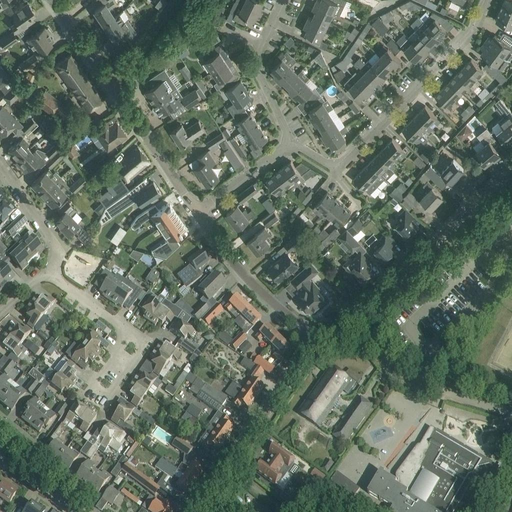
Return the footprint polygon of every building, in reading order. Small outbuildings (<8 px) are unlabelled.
[(102,24),(103,24),(113,17),(108,9),(115,5),(112,0),(111,0),(106,0),(108,2),(105,4),(94,11),(97,17),(95,18),(100,25),(102,24)] [(262,12),(237,0),(235,0),(229,14),(234,16),(233,18),(245,24),(248,17),(254,20),(256,16),(259,17),(262,12)] [(237,0),(262,12),(264,6),(262,5),(264,1),(262,0),(237,0)] [(316,0),(315,3),(334,12),(340,15),(347,0),(346,0),(316,0)] [(409,0),(404,3),(406,7),(411,12),(422,6),(409,0)] [(511,3),(504,0),(500,10),(511,15),(511,3)] [(33,19),(31,16),(34,13),(27,3),(19,9),(15,3),(2,12),(9,14),(15,22),(12,24),(17,31),(33,19)] [(316,10),(314,14),(329,21),(334,12),(315,3),(312,9),(316,10)] [(385,12),(389,21),(394,18),(390,10),(385,12)] [(511,15),(500,10),(496,20),(511,27),(511,15)] [(135,33),(125,19),(127,17),(123,11),(113,17),(103,24),(104,27),(102,28),(106,35),(109,34),(112,38),(121,33),(125,39),(135,33)] [(433,11),(423,21),(440,39),(444,34),(442,32),(446,29),(441,24),(446,18),(447,20),(448,19),(446,18),(433,11)] [(389,21),(385,12),(380,15),(385,23),(389,21)] [(308,16),(306,21),(325,30),(329,21),(314,14),(312,18),(308,16)] [(321,39),(325,30),(306,21),(303,27),(307,29),(305,33),(311,36),(308,41),(325,49),(328,43),(322,41),(323,40),(321,39)] [(423,21),(416,29),(431,44),(434,41),(436,43),(440,39),(423,21)] [(362,39),(372,25),(368,22),(358,36),(362,39)] [(51,43),(47,37),(50,35),(44,27),(38,32),(38,31),(36,32),(37,33),(25,41),(30,48),(33,46),(38,53),(51,43)] [(416,29),(408,37),(425,54),(429,50),(427,48),(431,44),(416,29)] [(352,40),(355,35),(351,32),(347,30),(345,36),(348,37),(352,40)] [(0,41),(0,51),(18,39),(13,32),(0,41)] [(425,54),(408,37),(403,33),(402,34),(403,35),(397,41),(415,60),(419,56),(421,58),(425,54)] [(511,44),(511,47),(503,41),(495,35),(492,38),(489,36),(484,42),(509,60),(510,61),(511,58),(511,53),(511,51),(511,44)] [(358,36),(352,45),(356,48),(362,39),(358,36)] [(509,60),(484,42),(480,47),(483,50),(481,54),(497,65),(495,67),(496,68),(491,72),(502,83),(507,78),(500,72),(509,60)] [(356,48),(352,45),(347,53),(350,57),(356,48)] [(180,58),(189,53),(186,47),(177,53),(180,58)] [(388,48),(380,56),(391,67),(394,63),(396,65),(401,61),(388,48)] [(206,60),(212,71),(230,59),(223,49),(215,54),(206,60)] [(322,65),(326,63),(321,51),(317,54),(322,65)] [(273,75),(277,79),(290,66),(296,60),(293,57),(290,60),(282,52),(273,60),(277,63),(271,69),(275,73),(273,75)] [(350,57),(347,53),(343,59),(341,68),(346,69),(347,60),(349,57),(350,57)] [(20,64),(25,70),(39,60),(35,54),(20,64)] [(70,55),(62,60),(55,66),(78,99),(80,98),(84,104),(82,105),(87,111),(102,100),(70,55)] [(380,56),(372,64),(385,77),(389,72),(387,70),(391,67),(380,56)] [(229,75),(237,69),(230,59),(212,71),(219,81),(214,84),(217,89),(232,79),(229,75)] [(471,59),(464,66),(476,78),(483,71),(471,59)] [(365,65),(361,68),(376,82),(379,79),(381,81),(385,77),(372,64),(367,60),(364,64),(365,65)] [(0,87),(5,84),(3,81),(9,77),(0,65),(0,87)] [(185,65),(179,69),(187,81),(193,77),(185,65)] [(283,81),(287,85),(301,70),(297,74),(290,66),(277,79),(281,83),(283,81)] [(464,66),(457,73),(469,85),(476,78),(464,66)] [(144,92),(153,104),(171,92),(177,88),(165,68),(152,77),(157,84),(144,92)] [(355,71),(352,74),(370,92),(374,88),(372,86),(376,82),(361,68),(357,73),(355,71)] [(288,90),(292,94),(305,82),(309,78),(301,70),(287,85),(290,88),(288,90)] [(457,73),(449,81),(462,93),(469,85),(457,73)] [(370,92),(352,74),(344,83),(345,88),(347,89),(345,91),(353,99),(357,95),(360,98),(364,94),(366,96),(370,92)] [(241,81),(232,86),(226,90),(234,102),(228,107),(234,116),(237,114),(245,109),(242,104),(251,98),(245,89),(246,88),(241,81)] [(449,81),(442,88),(454,100),(462,93),(449,81)] [(305,97),(309,102),(320,93),(314,87),(312,89),(305,82),(292,94),(297,99),(299,97),(302,100),(305,97)] [(503,85),(500,82),(490,91),(493,95),(503,85)] [(21,90),(15,84),(3,95),(10,102),(21,90)] [(188,108),(202,99),(206,96),(200,87),(196,89),(196,88),(179,99),(178,97),(176,98),(171,92),(153,104),(160,115),(169,109),(170,112),(179,106),(184,102),(188,108)] [(454,100),(442,88),(435,95),(447,108),(454,100)] [(60,103),(45,90),(36,101),(51,113),(60,103)] [(486,99),(484,101),(486,103),(488,101),(487,100),(493,95),(490,91),(484,97),(486,99)] [(310,115),(313,120),(333,108),(327,99),(325,100),(320,93),(309,102),(313,107),(310,109),(312,114),(310,115)] [(486,103),(484,101),(481,98),(475,103),(481,108),(486,103)] [(62,106),(67,112),(74,106),(69,100),(62,106)] [(469,104),(463,109),(470,115),(475,110),(469,104)] [(437,125),(441,121),(425,105),(417,113),(429,125),(433,121),(437,125)] [(11,127),(16,132),(22,127),(23,125),(18,120),(16,123),(1,107),(0,108),(0,133),(2,136),(11,127)] [(319,124),(321,128),(334,120),(328,111),(333,108),(313,120),(316,126),(319,124)] [(470,115),(463,109),(464,110),(460,113),(463,116),(461,118),(464,121),(470,115)] [(236,122),(242,130),(256,121),(251,112),(236,122)] [(23,125),(22,127),(27,132),(36,123),(37,124),(41,120),(35,113),(23,125)] [(429,125),(417,113),(410,121),(421,133),(426,129),(430,132),(433,129),(429,125)] [(511,145),(511,115),(510,113),(499,121),(505,129),(499,134),(510,147),(511,145)] [(321,134),(324,139),(345,126),(345,125),(340,129),(334,120),(321,128),(324,132),(321,134)] [(105,121),(97,127),(94,129),(108,150),(127,137),(116,121),(108,126),(105,121)] [(182,124),(179,126),(171,132),(181,147),(189,141),(192,139),(191,139),(205,130),(199,121),(185,130),(182,124)] [(242,130),(248,139),(262,130),(256,121),(242,130)] [(421,133),(410,121),(402,129),(417,144),(421,141),(424,144),(428,139),(421,133)] [(345,126),(324,139),(328,144),(330,142),(333,147),(333,146),(337,152),(345,146),(345,145),(347,144),(344,139),(345,138),(342,133),(348,130),(345,126)] [(482,157),(480,159),(485,165),(493,158),(494,160),(500,155),(491,143),(496,139),(489,132),(486,128),(477,136),(484,145),(477,151),(482,157)] [(262,130),(248,139),(253,148),(257,145),(260,149),(267,145),(264,141),(268,138),(262,130)] [(225,138),(222,133),(215,137),(219,142),(225,138)] [(8,150),(17,160),(30,148),(27,145),(29,143),(23,136),(8,150)] [(384,147),(396,158),(400,154),(404,158),(407,154),(403,150),(392,139),(384,147)] [(55,143),(46,151),(51,157),(58,150),(60,148),(55,143)] [(239,145),(235,147),(244,160),(250,156),(241,143),(239,145)] [(79,154),(72,145),(63,151),(71,160),(79,154)] [(137,147),(129,153),(114,166),(127,180),(149,162),(137,147)] [(392,169),(394,166),(391,163),(396,158),(384,147),(377,154),(392,169)] [(30,148),(17,160),(15,162),(24,173),(42,156),(36,150),(34,152),(30,148)] [(433,157),(425,149),(419,155),(427,163),(433,157)] [(51,157),(46,161),(51,166),(63,156),(58,150),(51,157)] [(207,151),(205,152),(197,157),(201,164),(195,168),(207,186),(219,178),(214,169),(211,165),(215,162),(207,151)] [(377,154),(369,162),(380,173),(385,169),(388,173),(392,169),(377,154)] [(442,172),(444,174),(452,181),(463,169),(453,160),(447,155),(443,159),(449,165),(442,172)] [(413,160),(421,168),(426,164),(418,156),(413,160)] [(301,175),(310,168),(301,162),(295,167),(291,161),(283,167),(293,181),(297,186),(305,180),(301,175)] [(369,162),(361,170),(377,186),(385,178),(380,174),(380,173),(369,162)] [(426,169),(424,171),(434,181),(439,176),(429,166),(425,169),(426,169)] [(283,167),(274,174),(285,187),(293,181),(283,167)] [(38,178),(31,185),(41,195),(56,181),(58,179),(60,177),(56,172),(53,175),(47,169),(38,178)] [(377,186),(361,170),(354,178),(360,184),(356,187),(361,192),(365,189),(370,194),(377,186)] [(419,178),(425,183),(423,185),(429,191),(421,199),(424,202),(431,209),(442,197),(435,190),(432,188),(434,186),(428,180),(430,178),(423,172),(419,178)] [(285,187),(274,174),(266,180),(277,194),(281,190),(283,194),(287,191),(285,187)] [(86,181),(81,176),(70,186),(75,192),(86,181)] [(56,181),(41,195),(51,206),(58,199),(69,189),(64,184),(66,183),(60,177),(58,179),(56,181)] [(123,180),(100,198),(106,206),(129,189),(123,180)] [(104,208),(98,219),(100,222),(111,215),(112,216),(121,211),(119,209),(135,198),(136,200),(141,206),(149,201),(151,203),(158,198),(156,196),(161,193),(153,182),(145,187),(145,186),(138,191),(134,185),(129,189),(106,207),(104,208)] [(253,184),(237,196),(242,202),(258,190),(253,184)] [(311,190),(306,196),(310,198),(314,193),(311,190)] [(392,197),(396,200),(398,202),(403,197),(404,196),(398,190),(392,197)] [(419,201),(408,191),(404,196),(403,197),(405,199),(401,203),(409,210),(413,206),(413,207),(419,201)] [(324,212),(335,199),(327,192),(316,205),(312,209),(320,216),(324,212)] [(310,198),(306,196),(302,201),(305,204),(310,198)] [(324,212),(332,218),(343,205),(335,199),(324,212)] [(55,221),(61,227),(59,228),(68,237),(75,230),(72,228),(78,222),(70,214),(75,210),(66,200),(57,209),(62,214),(55,221)] [(154,204),(136,217),(141,223),(152,215),(160,227),(176,216),(170,207),(171,206),(169,205),(167,203),(158,209),(154,204)] [(1,205),(0,205),(0,228),(8,221),(7,219),(15,211),(10,205),(5,209),(1,205)] [(245,214),(244,213),(238,205),(226,213),(237,228),(249,219),(248,219),(255,214),(251,209),(245,214)] [(343,205),(332,218),(340,225),(344,220),(351,212),(343,205)] [(298,206),(293,211),(296,214),(301,208),(298,206)] [(398,234),(400,233),(406,239),(416,228),(408,219),(412,215),(406,208),(396,217),(401,221),(393,229),(398,234)] [(278,217),(273,210),(261,219),(267,226),(278,217)] [(176,216),(160,227),(168,239),(164,242),(160,245),(167,256),(179,245),(179,244),(174,236),(179,233),(180,233),(181,232),(185,229),(176,216)] [(21,217),(14,224),(5,232),(10,237),(26,223),(21,217)] [(314,224),(308,219),(305,222),(310,227),(314,224)] [(356,220),(347,229),(353,236),(363,227),(356,220)] [(315,235),(318,232),(320,230),(316,225),(311,230),(315,235)] [(265,227),(255,234),(247,240),(257,253),(270,243),(265,236),(269,233),(265,227)] [(311,232),(306,227),(285,244),(290,250),(311,232)] [(324,238),(318,232),(315,235),(326,247),(338,237),(341,234),(335,228),(324,238)] [(341,234),(338,237),(352,253),(355,250),(359,254),(352,260),(349,257),(342,264),(352,275),(355,272),(359,277),(357,278),(363,284),(369,279),(370,280),(375,275),(364,263),(368,259),(362,252),(365,248),(353,236),(347,229),(341,234)] [(25,245),(21,249),(34,263),(39,258),(38,256),(43,252),(36,244),(39,241),(30,232),(21,241),(25,245)] [(395,251),(391,246),(395,242),(386,232),(378,239),(377,238),(369,245),(386,263),(392,257),(391,255),(395,251)] [(34,263),(21,249),(17,244),(6,254),(8,256),(22,271),(32,261),(34,263)] [(140,260),(143,252),(133,248),(130,256),(140,260)] [(201,277),(197,272),(209,263),(200,251),(187,262),(190,265),(182,272),(176,276),(184,287),(178,291),(174,286),(172,288),(176,293),(182,299),(190,291),(188,288),(201,277)] [(287,252),(276,261),(269,268),(279,280),(290,270),(291,272),(296,268),(298,266),(287,252)] [(301,302),(310,312),(324,299),(317,291),(319,289),(312,282),(312,283),(308,278),(317,270),(311,263),(292,280),(298,287),(302,283),(306,288),(294,298),(299,303),(301,302)] [(0,285),(3,289),(13,279),(0,265),(0,285)] [(104,297),(110,302),(125,279),(119,287),(113,282),(116,278),(105,270),(101,275),(108,280),(99,292),(103,295),(104,297)] [(153,270),(146,280),(153,285),(160,275),(153,270)] [(199,283),(202,286),(198,291),(209,301),(225,285),(214,274),(205,283),(202,280),(199,283)] [(125,279),(110,302),(115,305),(117,305),(121,308),(128,298),(135,303),(143,291),(125,279)] [(148,292),(139,305),(143,309),(142,311),(146,314),(143,318),(149,322),(159,307),(160,307),(165,300),(160,297),(158,299),(152,295),(148,292)] [(233,308),(241,316),(248,308),(236,296),(229,304),(225,308),(230,312),(233,308)] [(34,299),(29,304),(43,316),(55,302),(49,297),(46,302),(41,298),(38,302),(34,299)] [(65,312),(68,308),(62,302),(59,306),(65,312)] [(43,316),(29,304),(25,310),(29,313),(26,317),(31,321),(27,325),(32,330),(43,316)] [(193,312),(191,315),(197,322),(208,310),(202,304),(193,312)] [(216,305),(201,320),(208,327),(223,312),(216,305)] [(159,307),(149,322),(155,326),(157,322),(161,325),(165,320),(170,323),(174,318),(176,320),(179,316),(178,316),(182,312),(174,307),(174,306),(169,313),(160,307),(159,307)] [(253,328),(260,320),(248,308),(241,316),(249,323),(253,328)] [(173,324),(169,330),(181,339),(177,345),(193,356),(198,360),(202,355),(196,351),(196,350),(183,341),(184,341),(187,336),(192,339),(196,334),(186,327),(191,319),(189,318),(182,312),(178,316),(179,316),(176,320),(173,324)] [(247,333),(252,328),(240,316),(235,321),(247,333)] [(97,321),(92,328),(95,330),(96,330),(99,329),(102,332),(106,328),(97,321)] [(264,338),(271,345),(278,338),(266,326),(259,333),(260,333),(255,338),(260,342),(264,338)] [(10,329),(6,334),(20,346),(31,332),(25,327),(22,332),(17,328),(14,332),(10,329)] [(93,332),(82,346),(96,358),(100,352),(97,349),(100,345),(95,341),(98,337),(93,332)] [(20,346),(6,334),(1,340),(5,343),(2,347),(17,359),(22,353),(17,349),(20,346)] [(240,334),(229,346),(235,351),(246,340),(240,334)] [(100,345),(103,341),(98,337),(95,341),(100,345)] [(278,338),(271,345),(279,353),(274,357),(280,363),(288,355),(286,354),(290,350),(278,338)] [(23,347),(35,356),(39,350),(27,341),(23,347)] [(246,341),(238,350),(244,355),(252,347),(246,341)] [(158,346),(154,352),(169,362),(172,358),(176,361),(180,356),(165,345),(162,349),(158,346)] [(96,358),(82,346),(71,360),(76,365),(80,360),(84,364),(88,360),(91,363),(96,358)] [(51,347),(46,353),(50,356),(55,350),(51,347)] [(169,362),(154,352),(150,357),(154,360),(151,364),(156,368),(153,373),(162,380),(172,365),(168,363),(169,362)] [(254,362),(258,357),(254,354),(250,359),(253,362),(254,362)] [(193,356),(189,361),(195,365),(198,360),(193,356)] [(0,370),(1,371),(9,362),(3,357),(0,361),(0,370)] [(269,376),(274,370),(258,357),(254,362),(253,362),(253,363),(269,376)] [(63,369),(58,376),(72,387),(77,382),(73,379),(76,375),(71,371),(75,366),(69,362),(68,363),(63,358),(57,365),(63,369)] [(244,359),(240,365),(250,372),(255,366),(244,359)] [(14,366),(9,362),(1,371),(7,375),(14,366)] [(46,382),(42,379),(43,378),(35,372),(38,367),(35,365),(32,369),(33,370),(28,376),(32,379),(32,380),(38,385),(45,390),(50,385),(61,394),(64,390),(68,393),(72,387),(58,376),(55,380),(50,377),(46,382)] [(348,395),(356,384),(358,385),(362,379),(350,370),(345,377),(331,368),(314,391),(334,405),(343,392),(348,395)] [(251,379),(244,389),(256,398),(263,387),(256,382),(259,378),(252,373),(249,378),(251,379)] [(0,402),(0,403),(11,389),(6,385),(10,380),(4,375),(0,380),(0,402)] [(136,377),(132,383),(147,393),(157,379),(151,375),(148,379),(143,376),(140,380),(136,377)] [(189,375),(185,381),(200,392),(221,407),(226,400),(205,385),(204,386),(189,375)] [(38,385),(32,380),(23,390),(21,389),(17,394),(11,389),(0,403),(11,411),(27,391),(31,394),(38,385)] [(182,383),(179,381),(177,384),(176,384),(172,389),(176,392),(180,386),(182,383)] [(147,393),(132,383),(128,388),(132,391),(129,395),(134,399),(131,404),(136,408),(147,393)] [(45,390),(38,385),(31,394),(38,400),(45,390)] [(176,392),(172,389),(168,386),(164,391),(172,397),(176,392)] [(256,398),(244,389),(243,390),(237,386),(229,397),(233,400),(231,404),(237,409),(240,405),(247,409),(256,398)] [(334,405),(314,391),(298,414),(318,429),(334,405)] [(221,407),(200,392),(195,398),(217,413),(221,407)] [(331,436),(345,446),(373,407),(360,397),(331,436)] [(21,419),(30,426),(41,411),(36,407),(39,403),(34,398),(23,412),(26,413),(21,419)] [(60,418),(68,408),(61,403),(53,413),(60,418)] [(75,419),(79,422),(89,407),(83,403),(80,407),(76,404),(65,420),(72,424),(75,419)] [(111,422),(119,427),(121,429),(135,409),(129,405),(125,410),(121,407),(111,422)] [(201,413),(191,405),(185,413),(196,420),(201,413)] [(89,407),(79,422),(84,425),(80,430),(85,433),(96,418),(92,415),(95,411),(89,407)] [(41,411),(30,426),(39,433),(43,427),(45,429),(55,417),(51,413),(48,417),(41,411)] [(155,423),(141,413),(138,417),(152,427),(155,423)] [(185,413),(181,419),(187,424),(186,424),(193,429),(197,424),(190,419),(191,418),(185,413)] [(208,429),(213,433),(214,433),(225,441),(233,430),(226,425),(229,420),(222,416),(219,420),(221,421),(217,428),(211,424),(208,429)] [(88,442),(93,446),(98,449),(100,446),(106,450),(113,440),(119,445),(126,435),(109,423),(107,427),(104,427),(102,430),(100,431),(98,429),(96,430),(91,437),(88,442)] [(71,432),(66,428),(61,424),(54,435),(59,438),(63,432),(64,433),(71,432)] [(91,437),(96,430),(91,427),(87,434),(91,437)] [(490,490),(499,468),(431,428),(420,446),(418,446),(417,447),(396,475),(395,477),(396,479),(396,480),(397,482),(397,483),(385,476),(385,474),(381,472),(368,495),(393,509),(391,511),(454,511),(469,488),(480,495),(486,487),(490,490)] [(214,433),(213,433),(206,443),(204,441),(201,447),(207,451),(210,447),(217,452),(225,441),(214,433)] [(146,438),(142,443),(147,446),(151,441),(146,438)] [(176,438),(171,445),(187,457),(192,449),(176,438)] [(45,457),(56,465),(66,452),(61,448),(63,444),(57,440),(45,457)] [(135,441),(125,456),(129,459),(140,444),(135,441)] [(93,446),(88,442),(87,443),(87,442),(80,453),(85,457),(93,446)] [(98,449),(93,446),(85,457),(91,460),(98,449)] [(295,460),(275,446),(269,454),(274,457),(270,462),(287,474),(294,465),(292,464),(293,463),(295,460)] [(66,452),(56,465),(67,472),(79,455),(74,451),(71,455),(66,452)] [(134,458),(130,463),(135,467),(139,461),(134,458)] [(181,464),(177,469),(196,483),(203,472),(196,467),(199,463),(192,458),(190,462),(192,463),(188,469),(181,464)] [(155,467),(154,468),(170,480),(173,476),(180,480),(176,485),(170,481),(167,486),(172,490),(180,495),(183,491),(188,494),(196,483),(177,469),(176,470),(161,459),(155,467)] [(328,459),(321,469),(327,473),(334,463),(328,459)] [(76,479),(87,487),(96,474),(91,470),(94,466),(88,461),(76,479)] [(287,474),(270,462),(267,467),(262,464),(257,472),(276,486),(278,483),(279,482),(281,484),(287,474)] [(122,471),(122,472),(145,489),(151,482),(126,464),(121,471),(122,471)] [(122,468),(117,465),(109,475),(115,479),(122,468)] [(360,490),(337,472),(330,481),(354,498),(360,490)] [(96,474),(87,487),(97,494),(110,477),(104,473),(101,477),(96,474)] [(8,505),(11,502),(16,494),(3,485),(0,489),(0,502),(1,501),(8,505)] [(112,506),(120,494),(110,487),(101,499),(112,506)] [(347,511),(356,511),(325,488),(322,493),(347,511)] [(123,489),(120,493),(136,504),(139,501),(123,489)] [(283,493),(279,499),(290,507),(294,502),(283,493)] [(170,511),(166,509),(169,505),(163,500),(160,504),(156,501),(147,511),(170,511)]
